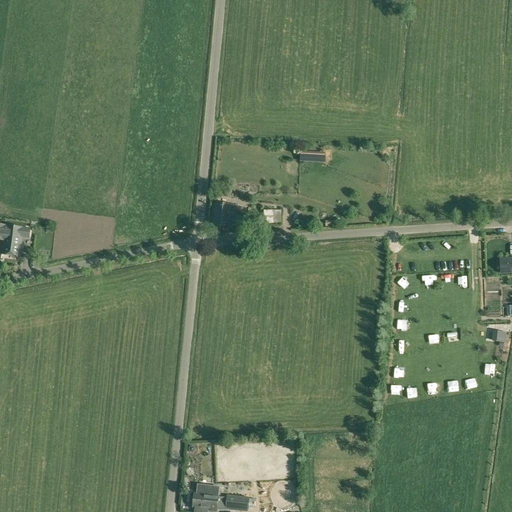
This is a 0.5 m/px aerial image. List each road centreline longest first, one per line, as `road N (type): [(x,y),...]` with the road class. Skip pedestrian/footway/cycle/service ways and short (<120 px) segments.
road 1 (unclassified): [(197,242),(511,222)]
road 2 (unclassified): [(169,511),(197,242)]
road 3 (unclassified): [(197,242),(220,0)]
road 4 (unclassified): [(0,280),(197,242)]
